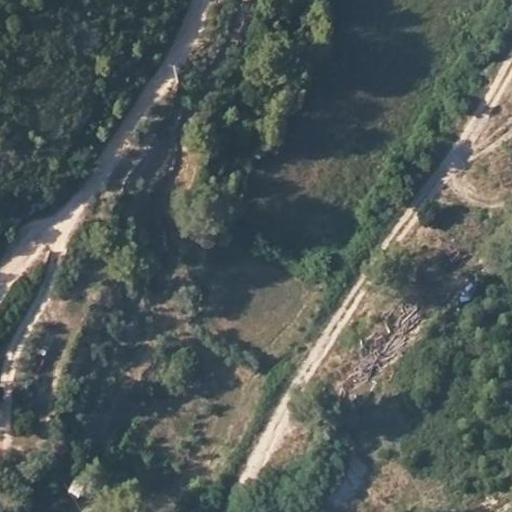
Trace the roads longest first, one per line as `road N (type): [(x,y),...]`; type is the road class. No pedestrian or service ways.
road 1 (track): [(511,52),(225,511)]
road 2 (track): [(205,0),(0,319)]
